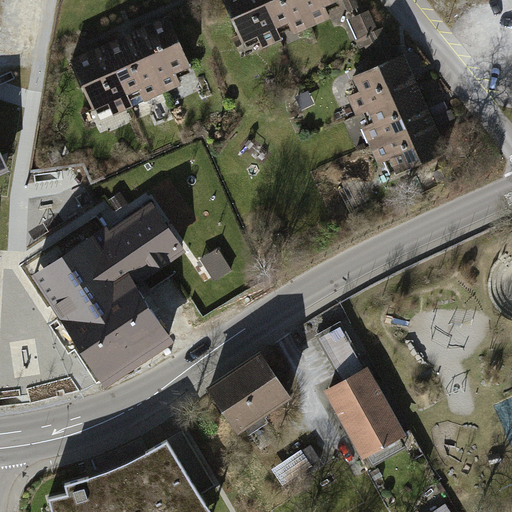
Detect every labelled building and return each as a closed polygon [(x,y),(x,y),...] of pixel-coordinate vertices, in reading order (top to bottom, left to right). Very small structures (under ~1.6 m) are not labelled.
[(257,0),(220,0),(242,46),(273,31),(257,0)] [(306,16),(298,0),(257,0),(273,31),(306,16)] [(338,1),(337,0),(298,0),(306,16),(338,1)] [(354,0),(343,0),(349,11),(358,7),(354,0)] [(368,13),(350,20),(362,48),(365,46),(373,65),(399,54),(396,47),(389,49),(381,31),(376,33),(368,13)] [(188,70),(165,21),(134,34),(158,84),(188,70)] [(158,84),(134,34),(103,49),(127,99),(158,84)] [(103,49),(72,63),(96,113),(127,99),(103,49)] [(399,59),(345,83),(359,115),(414,91),(399,59)] [(359,115),(373,146),(427,122),(414,91),(359,115)] [(373,146),(387,178),(441,154),(427,122),(373,146)] [(147,205),(34,278),(106,385),(171,342),(131,283),(179,251),(147,205)] [(511,257),(503,262),(511,280),(511,257)] [(259,354),(210,388),(240,430),(289,397),(259,354)] [(364,372),(319,397),(359,466),(404,441),(364,372)] [(102,473),(57,484),(59,496),(39,502),(41,511),(206,511),(161,442),(102,473)] [(306,447),(274,466),(285,484),(316,465),(306,447)] [(430,511),(454,511),(448,502),(430,511)]
